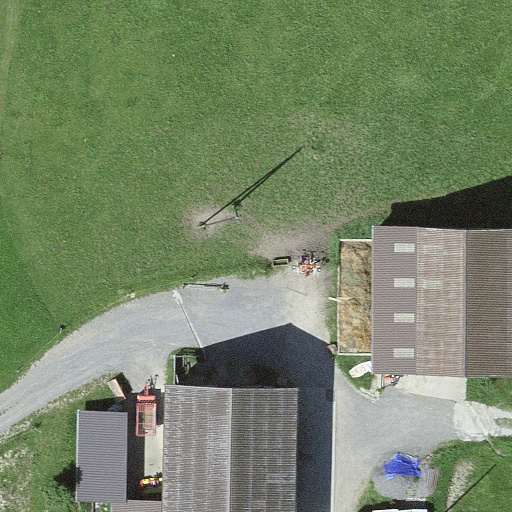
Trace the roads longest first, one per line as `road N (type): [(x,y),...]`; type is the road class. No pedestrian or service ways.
road 1 (track): [(0,417),(100,355),(218,325),(331,379),(470,419),(511,420)]
road 2 (track): [(331,511),(331,379)]
